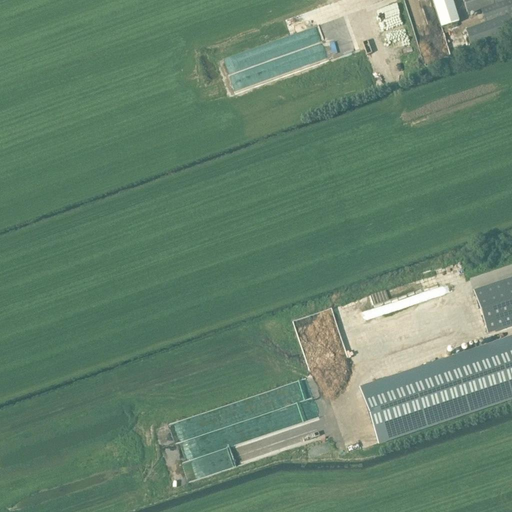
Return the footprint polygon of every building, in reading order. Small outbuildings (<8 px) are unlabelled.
[(459,23),(451,0),(431,0),(441,29),(459,23)] [(511,36),(511,0),(463,0),(469,15),(481,11),(486,25),(466,32),(473,51),(511,36)] [(440,36),(432,14),(426,16),(435,38),(440,36)] [(511,327),(511,281),(480,293),(495,333),(511,327)] [(375,295),(339,308),(348,338),(385,326),(375,295)] [(511,338),(360,390),(377,441),(511,396),(511,338)]
